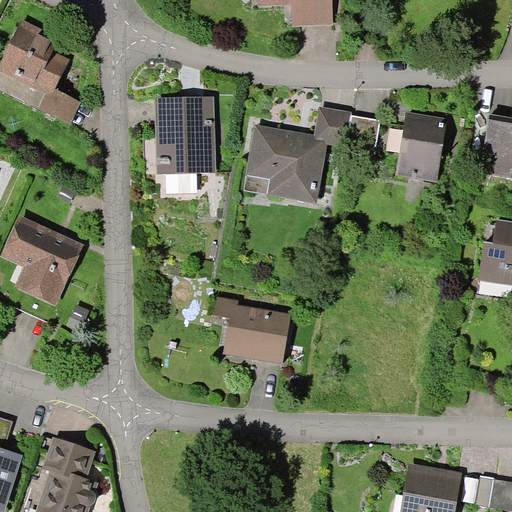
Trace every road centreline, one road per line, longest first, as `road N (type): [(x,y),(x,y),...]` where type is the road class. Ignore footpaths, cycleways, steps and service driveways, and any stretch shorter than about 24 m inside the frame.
road 1 (residential): [(511,74),(276,74),(112,27)]
road 2 (residential): [(121,409),(196,423),(511,435)]
road 3 (residential): [(112,27),(121,409)]
road 4 (residential): [(0,381),(121,409)]
